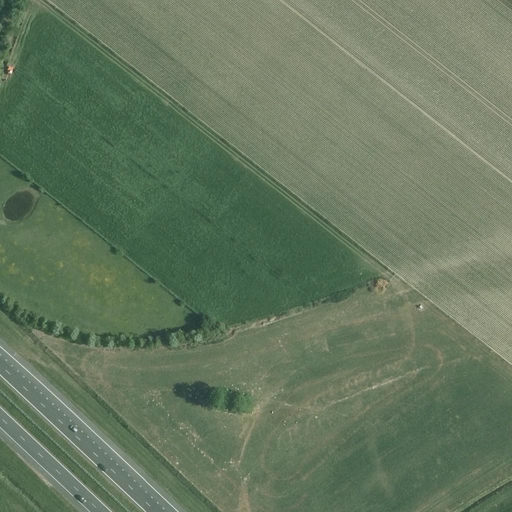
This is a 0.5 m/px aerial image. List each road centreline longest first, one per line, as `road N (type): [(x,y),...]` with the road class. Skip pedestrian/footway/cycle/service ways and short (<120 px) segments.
road 1 (motorway): [(157,511),(0,363)]
road 2 (motorway): [(0,423),(95,511)]
